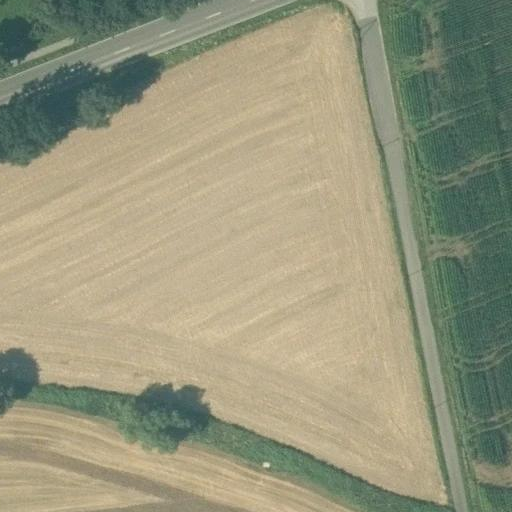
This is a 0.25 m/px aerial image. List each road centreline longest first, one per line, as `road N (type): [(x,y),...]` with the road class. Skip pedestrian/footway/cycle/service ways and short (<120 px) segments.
road 1 (unclassified): [(460,511),(361,0)]
road 2 (secondary): [(0,94),(246,0)]
